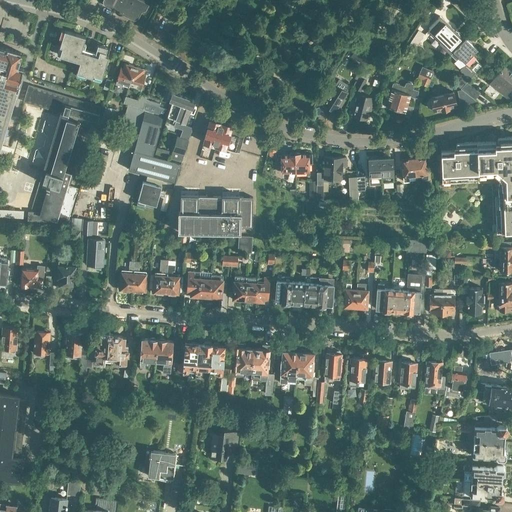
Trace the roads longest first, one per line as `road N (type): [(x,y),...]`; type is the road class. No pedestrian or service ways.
road 1 (residential): [(511,114),(353,144),(286,131),(110,27),(17,0)]
road 2 (residential): [(511,328),(464,336),(0,305)]
road 3 (unknown): [(110,314),(108,267),(122,201),(117,146)]
